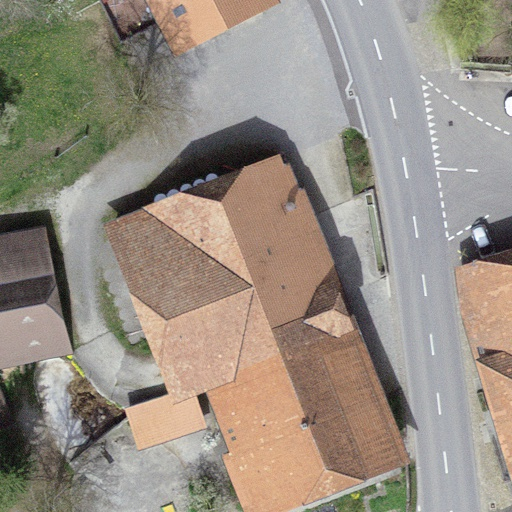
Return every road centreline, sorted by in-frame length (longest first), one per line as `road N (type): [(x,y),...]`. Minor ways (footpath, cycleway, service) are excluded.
road 1 (unknown): [(112,369),(73,302),(58,256),(58,218),(75,190),(104,165),(369,32)]
road 2 (tertiary): [(404,168),(451,511)]
road 3 (tertiary): [(355,0),(376,50),(404,168)]
